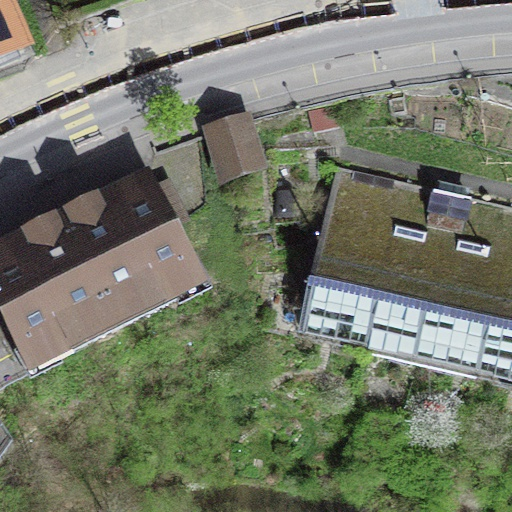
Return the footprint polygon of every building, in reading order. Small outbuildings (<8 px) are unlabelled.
[(0,51),(16,45),(0,8),(0,51)] [(244,123),(212,133),(226,181),(258,171),(244,123)] [(406,183),(338,167),(299,332),(366,348),(406,183)] [(455,195),(406,183),(366,348),(415,359),(455,195)] [(31,245),(0,260),(0,297),(32,362),(192,283),(146,189),(101,211),(90,204),(61,218),(31,233),(31,245)] [(511,228),(511,208),(455,195),(415,359),(477,374),(511,228)] [(511,228),(477,374),(511,382),(511,228)]
